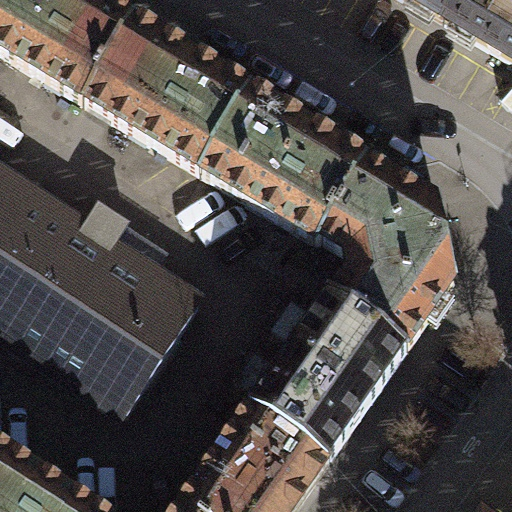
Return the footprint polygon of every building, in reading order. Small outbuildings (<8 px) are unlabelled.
[(0,0),(0,58),(84,109),(134,27),(89,0),(0,0)] [(398,0),(443,27),(459,0),(398,0)] [(511,0),(459,0),(443,27),(511,67),(511,0)] [(201,180),(251,97),(147,35),(134,27),(84,109),(97,117),(201,180)] [(320,245),(368,167),(251,97),(201,180),(318,250),(320,245)] [(368,167),(320,245),(346,261),(349,280),(331,303),(407,356),(454,290),(436,209),(368,167)] [(0,180),(0,336),(128,420),(200,311),(112,254),(129,229),(99,210),(83,235),(10,187),(0,180)] [(407,356),(331,303),(325,302),(248,412),(250,412),(330,467),(407,356)] [(298,511),(330,467),(250,412),(180,511),(298,511)] [(93,511),(0,451),(0,511),(93,511)]
